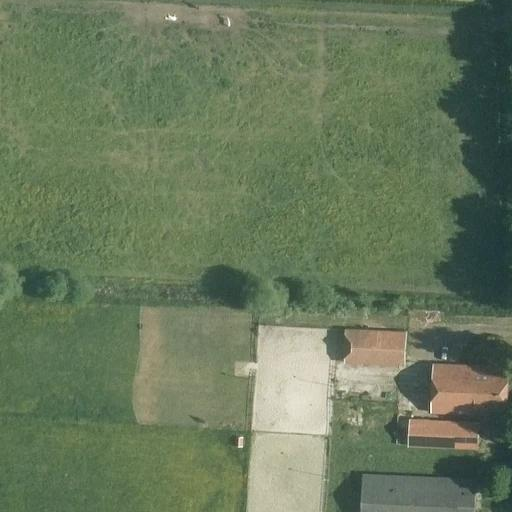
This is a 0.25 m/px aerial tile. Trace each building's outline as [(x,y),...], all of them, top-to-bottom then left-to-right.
[(406,365),(408,333),(382,332),(346,331),(345,362),(406,365)] [(500,367),(433,365),(431,413),(488,415),(488,410),(506,410),(508,373),(500,373),(500,367)] [(399,442),(398,406),(349,408),(351,444),(399,442)] [(407,444),(479,447),(479,422),(410,419),(408,419),(407,444)] [(475,511),(477,481),(363,475),(361,511),(475,511)]
